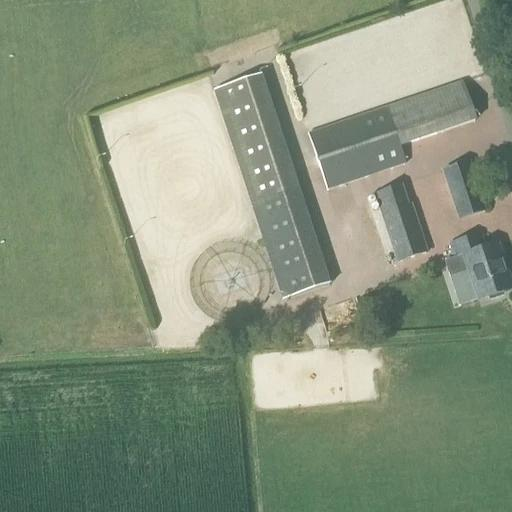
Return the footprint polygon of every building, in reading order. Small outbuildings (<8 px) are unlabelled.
[(245,42),(250,53),(269,45),(264,34),(245,42)] [(215,90),(282,300),(329,285),(261,75),(215,90)] [(327,192),(405,166),(399,148),(474,122),(461,83),(385,109),(308,135),(327,192)] [(472,172),(445,180),(456,212),(482,202),(472,172)] [(427,253),(411,206),(408,207),(402,189),(375,198),(397,263),(427,253)] [(454,260),(445,263),(460,308),(511,291),(497,246),(485,250),(480,236),(476,237),(450,246),(454,260)]
